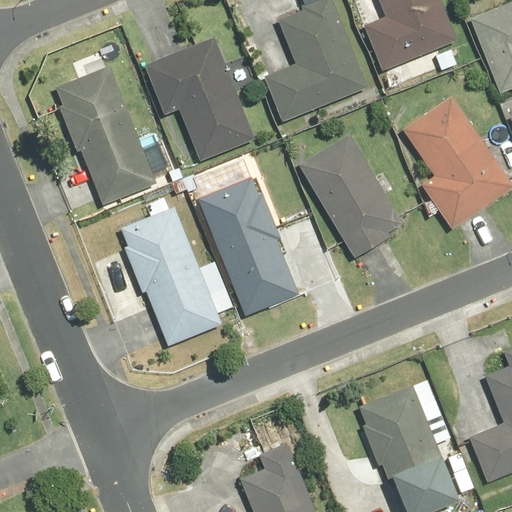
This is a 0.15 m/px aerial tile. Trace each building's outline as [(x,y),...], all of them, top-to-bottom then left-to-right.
[(296,63),(264,75),(282,121),(367,87),(332,0),(322,0),(278,18),(296,63)] [(440,0),(380,0),(387,15),(363,24),(381,70),(457,41),(440,0)] [(511,0),(471,17),(501,94),(511,89),(511,0)] [(215,36),(145,63),(165,114),(181,108),(201,160),(256,138),(215,36)] [(157,182),(111,64),(56,85),(102,203),(157,182)] [(511,188),(511,179),(453,95),(403,129),(435,175),(421,184),(453,229),(511,188)] [(351,132),(300,163),(356,257),(392,235),(389,231),(405,222),(351,132)] [(255,174),(198,197),(246,317),(304,294),(255,174)] [(223,324),(174,204),(118,227),(167,347),(223,324)] [(504,421),(469,433),(486,480),(511,470),(511,346),(506,348),(511,364),(486,374),(504,421)] [(428,380),(360,404),(398,511),(409,511),(411,511),(421,511),(461,498),(443,449),(441,450),(437,441),(449,437),(428,380)] [(255,511),(318,511),(290,441),(260,453),(266,466),(241,476),(255,511)]
